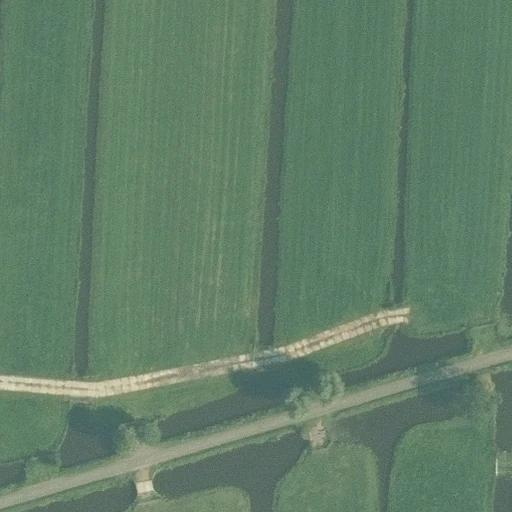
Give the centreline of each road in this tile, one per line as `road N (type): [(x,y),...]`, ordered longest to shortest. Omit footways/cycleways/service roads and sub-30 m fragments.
road 1 (unclassified): [(0,500),(511,353)]
road 2 (track): [(0,383),(133,386),(412,315)]
road 3 (track): [(226,365),(247,0)]
road 4 (track): [(140,511),(133,386)]
